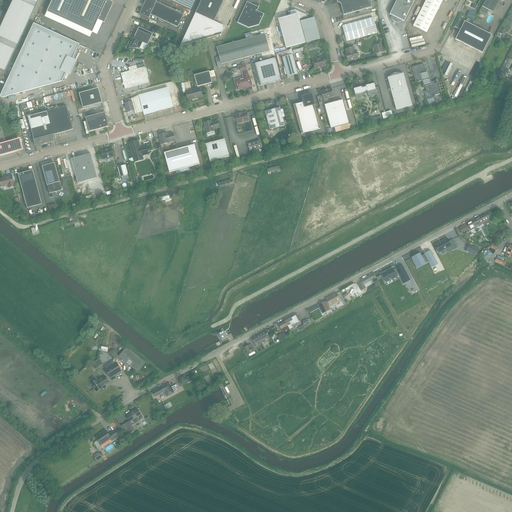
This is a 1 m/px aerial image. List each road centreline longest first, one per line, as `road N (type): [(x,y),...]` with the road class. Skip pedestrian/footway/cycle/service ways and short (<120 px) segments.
road 1 (unclassified): [(12,511),(33,463),(119,405),(497,202)]
road 2 (track): [(483,71),(507,85),(503,95),(30,225),(0,211)]
road 3 (unclassified): [(122,132),(339,74)]
road 4 (unclassified): [(120,133),(102,66),(133,0)]
road 5 (residential): [(0,166),(122,132)]
